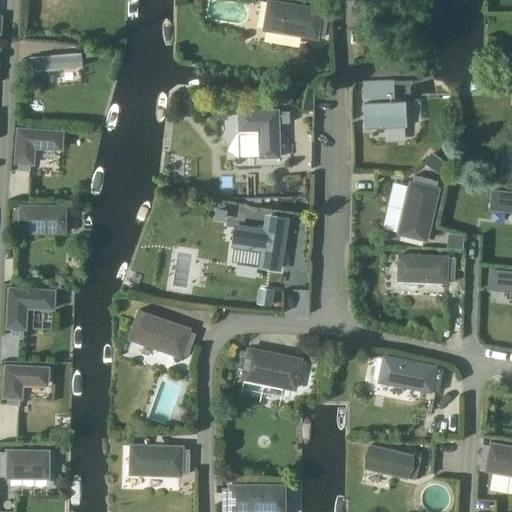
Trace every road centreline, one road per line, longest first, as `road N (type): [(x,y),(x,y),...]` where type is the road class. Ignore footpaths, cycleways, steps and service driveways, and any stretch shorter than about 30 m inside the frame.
road 1 (residential): [(336,327),(347,0)]
road 2 (residential): [(336,327),(288,317),(222,330),(202,370),(204,511)]
road 3 (residential): [(0,190),(11,0)]
road 4 (residential): [(464,511),(478,356)]
road 5 (residential): [(478,356),(336,327)]
